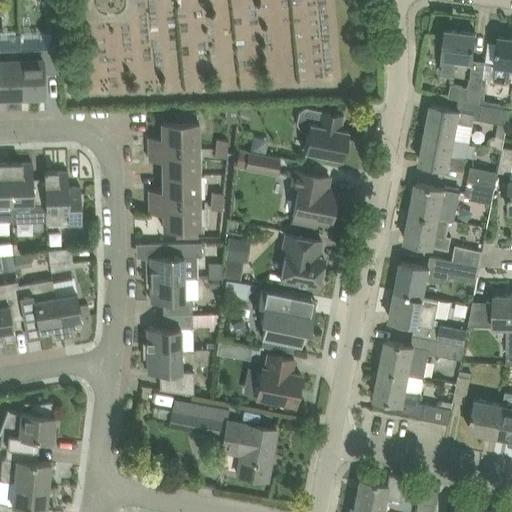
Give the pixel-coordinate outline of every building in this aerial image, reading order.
[(457,60),(473,61),(477,32),(447,29),(442,73),(455,74),(457,60)] [(0,44),(15,45),(16,33),(0,31),(0,44)] [(511,36),(500,35),(497,55),(496,65),(494,79),(507,80),(509,66),(511,66),(511,36)] [(20,48),(22,94),(44,93),(44,89),(46,89),(45,82),(44,82),(44,75),(44,72),(58,71),(55,47),(43,47),(20,48)] [(0,94),(2,95),(2,96),(8,96),(8,95),(22,94),(20,48),(0,48),(0,94)] [(485,64),(483,78),(494,79),(496,65),(485,64)] [(459,98),(480,102),(483,81),(470,79),(469,86),(451,82),(449,96),(459,98)] [(472,124),(475,112),(457,108),(452,107),(432,103),(426,132),(456,138),(470,141),(473,125),(472,124)] [(498,122),(507,124),(510,108),(500,107),(483,103),(480,118),(498,122)] [(252,106),(242,104),(239,115),(249,118),(252,106)] [(226,105),(225,121),(236,122),(237,106),(226,105)] [(304,150),(323,154),(343,158),(346,144),(352,140),(348,133),(349,129),(341,127),(344,113),(305,106),(298,110),(296,122),(300,128),(308,130),(304,150)] [(200,146),(199,122),(199,119),(196,119),(196,111),(175,111),(175,119),(162,120),(162,135),(148,136),(149,147),(200,146)] [(421,161),(440,165),(450,167),(450,166),(465,169),(467,157),(470,141),(456,138),(426,132),(421,161)] [(216,146),(227,147),(228,138),(216,137),(216,146)] [(200,173),(200,148),(200,146),(149,147),(149,159),(162,158),(162,173),(200,173)] [(226,156),(227,147),(216,146),(215,155),(226,156)] [(499,171),(511,173),(511,168),(511,147),(503,146),(503,148),(498,170),(499,171)] [(248,149),(239,147),(235,165),(244,167),(248,149)] [(281,155),(248,149),(244,167),(277,173),(281,155)] [(45,211),(45,208),(46,208),(45,185),(33,185),(32,161),(10,162),(11,202),(12,222),(45,221),(45,211)] [(0,162),(0,202),(11,202),(10,162),(0,162)] [(471,165),(468,181),(496,187),(499,171),(498,170),(471,165)] [(290,219),(296,220),(316,224),(317,220),(331,222),(336,192),(327,191),(329,176),(293,168),(289,186),(297,187),(290,219)] [(46,208),(45,208),(45,211),(45,221),(45,223),(65,223),(65,222),(67,222),(67,223),(80,223),(80,219),(79,186),(79,194),(69,194),(68,170),(44,171),(45,185),(46,208)] [(200,173),(162,173),(162,188),(149,188),(149,200),(200,199),(200,173)] [(496,187),(468,181),(465,197),(493,202),(496,187)] [(460,190),(436,186),(417,182),(411,211),(450,218),(450,219),(455,219),(460,190)] [(211,199),(222,199),(223,191),(211,190),(211,199)] [(177,235),(197,235),(198,235),(198,226),(201,226),(200,199),(149,200),(149,211),(163,211),(163,227),(176,227),(177,235)] [(222,208),(222,199),(211,199),(210,207),(222,208)] [(406,240),(425,244),(449,248),(451,236),(447,235),(450,219),(450,218),(411,211),(406,240)] [(227,226),(236,228),(238,220),(227,217),(227,226)] [(322,239),(302,235),(284,231),(280,251),(285,251),(283,264),(281,278),(318,286),(322,265),(324,257),(318,255),(322,239)] [(226,257),(243,260),(247,261),(251,239),(228,235),(225,257),(226,257)] [(1,242),(2,253),(12,252),(11,241),(1,242)] [(146,277),(185,277),(185,276),(197,276),(196,255),(201,255),(201,241),(162,241),(162,254),(150,254),(150,277),(146,277)] [(455,245),(453,259),(452,260),(453,260),(468,263),(480,266),(483,250),(455,245)] [(49,261),(56,261),(58,272),(74,270),(72,259),(73,259),(71,246),(51,248),(48,249),(49,261)] [(15,269),(12,253),(1,255),(0,255),(0,259),(2,269),(2,271),(15,269)] [(449,282),(450,275),(453,260),(452,260),(453,259),(430,255),(429,266),(402,260),(396,289),(425,295),(428,279),(449,282)] [(226,257),(223,276),(240,278),(243,260),(226,257)] [(223,275),(223,260),(210,260),(210,275),(223,275)] [(477,280),(477,277),(480,266),(468,263),(465,278),(477,280)] [(211,276),(211,286),(219,287),(219,277),(211,276)] [(52,277),(18,283),(21,300),(24,317),(36,315),(39,330),(50,328),(51,334),(62,333),(55,295),(55,294),(52,277)] [(163,313),(191,313),(191,297),(185,297),(185,277),(146,277),(146,278),(150,278),(150,300),(163,299),(163,313)] [(12,319),(24,317),(21,300),(18,283),(17,279),(0,281),(0,343),(4,343),(3,337),(15,335),(12,319)] [(316,300),(314,299),(295,295),(261,288),(258,304),(263,305),(260,319),(264,320),(261,335),(301,343),(304,328),(310,329),(316,300)] [(392,299),(393,303),(390,318),(434,327),(440,298),(425,295),(396,289),(396,292),(393,294),(392,299)] [(57,294),(55,294),(55,295),(62,333),(72,331),(70,325),(82,323),(77,291),(57,294)] [(507,352),(508,352),(508,364),(511,364),(511,293),(495,293),(495,301),(487,300),(473,300),(471,312),(468,324),(493,324),(493,326),(507,326),(507,352)] [(81,313),(90,312),(88,303),(80,304),(81,313)] [(468,324),(471,312),(468,311),(467,320),(463,319),(462,326),(460,334),(439,330),(438,338),(464,343),(468,324)] [(192,325),(191,313),(163,313),(163,326),(147,326),(147,348),(143,348),(182,348),(182,326),(192,326),(192,325)] [(218,313),(191,313),(192,325),(209,325),(209,329),(216,329),(218,313)] [(386,339),(381,368),(424,377),(429,352),(462,358),(464,343),(438,338),(413,334),(412,344),(386,339)] [(218,340),(216,352),(237,356),(240,344),(218,340)] [(182,348),(143,348),(143,349),(147,349),(148,371),(159,371),(160,387),(180,390),(193,392),(193,370),(182,370),(182,348)] [(254,395),(276,399),(295,403),(301,374),(291,371),(294,357),(266,352),(263,364),(261,363),(254,395)] [(374,380),(378,382),(375,397),(419,405),(424,377),(381,368),(381,369),(376,369),(374,380)] [(465,402),(472,372),(460,369),(459,374),(458,381),(454,400),(465,402)] [(476,396),(474,409),(470,429),(498,434),(504,402),(476,396)] [(195,401),(173,397),(171,408),(170,417),(168,425),(190,429),(195,401)] [(55,414),(53,414),(51,401),(52,401),(52,400),(32,403),(32,404),(33,404),(32,412),(21,411),(21,413),(9,409),(9,408),(7,408),(0,428),(0,431),(1,432),(0,439),(0,444),(7,445),(37,448),(38,436),(53,438),(55,414)] [(450,422),(453,407),(426,402),(423,417),(450,422)] [(511,436),(511,403),(504,402),(498,434),(511,436)] [(229,408),(208,403),(203,432),(222,435),(219,448),(241,452),(237,473),(267,479),(277,429),(227,419),(229,408)] [(50,461),(36,460),(37,448),(7,445),(5,456),(1,460),(0,468),(0,475),(2,479),(48,484),(50,461)] [(383,511),(384,511),(387,495),(401,498),(405,476),(388,473),(386,482),(360,477),(354,507),(381,511),(383,511)] [(0,511),(25,511),(26,504),(46,506),(48,484),(2,479),(0,501),(0,500),(0,511)] [(421,486),(417,506),(415,511),(432,511),(437,489),(421,486)] [(479,511),(480,506),(454,501),(452,511),(479,511)]
